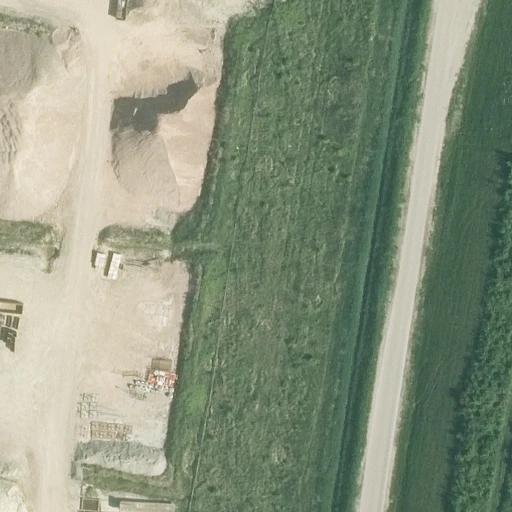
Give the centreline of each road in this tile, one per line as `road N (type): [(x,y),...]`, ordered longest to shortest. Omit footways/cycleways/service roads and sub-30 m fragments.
road 1 (track): [(106,0),(41,511)]
road 2 (unclassified): [(369,511),(447,23)]
